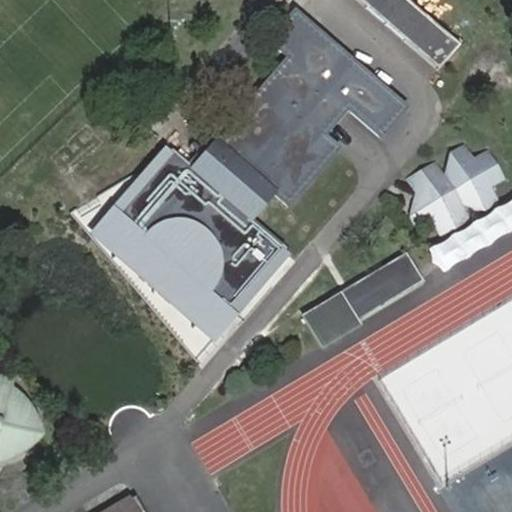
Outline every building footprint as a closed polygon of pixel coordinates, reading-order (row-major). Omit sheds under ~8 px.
[(403,0),(354,0),(437,72),(458,47),(403,0)] [(334,100),(343,108),(376,137),(402,107),(291,12),(265,42),(283,59),(186,170),(166,153),(114,215),(136,234),(159,219),(182,218),(204,229),(220,254),(221,277),(218,282),(237,297),(278,248),(245,219),(268,191),(284,206),(333,149),(319,137),(310,129),(334,100)] [(319,137),(343,108),(334,100),(310,129),(319,137)] [(464,203),(489,208),(503,199),(494,183),(507,174),(489,146),(474,156),(465,141),(451,151),(446,174),(435,161),(409,179),(419,193),(413,217),(422,231),(435,222),(444,236),(474,218),(464,203)] [(445,272),(511,231),(511,206),(434,253),(445,272)] [(159,219),(136,234),(142,238),(159,227),(180,225),(199,235),(211,253),(212,274),(204,291),(226,310),(237,297),(218,282),(221,277),(220,254),(204,229),(182,218),(159,219)] [(322,346),(424,284),(407,257),(305,319),(322,346)] [(0,451),(11,449),(21,443),(28,436),(24,424),(18,417),(13,411),(2,404),(5,384),(0,383),(0,451)] [(139,511),(130,496),(103,511),(139,511)]
